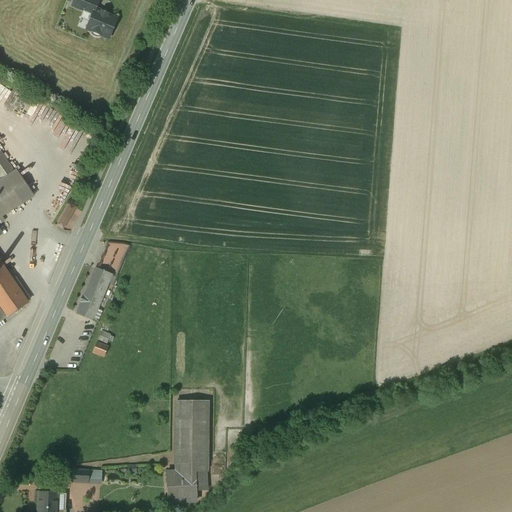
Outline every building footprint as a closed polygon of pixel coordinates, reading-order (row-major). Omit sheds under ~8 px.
[(75,0),(72,7),(86,13),(91,0),(75,0)] [(99,3),(91,0),(86,13),(93,16),(87,30),(92,32),(91,34),(93,36),(97,38),(100,38),(101,35),(109,39),(117,19),(108,15),(108,14),(96,9),(99,3)] [(0,321),(28,303),(27,302),(30,300),(16,279),(12,281),(0,262),(0,235),(2,234),(0,231),(0,218),(33,197),(17,172),(14,174),(0,152),(0,178),(2,181),(0,182),(0,321)] [(56,226),(63,230),(77,207),(70,203),(56,226)] [(101,266),(119,274),(130,247),(112,240),(101,266)] [(112,276),(96,269),(78,314),(93,320),(112,276)] [(112,325),(104,322),(97,344),(109,348),(112,339),(108,337),(112,325)] [(186,402),(177,402),(177,403),(177,410),(176,410),(176,412),(177,412),(177,420),(176,420),(176,422),(177,422),(176,429),(176,431),(176,438),(176,441),(176,448),(176,450),(176,457),(176,459),(176,467),(176,469),(176,472),(167,472),(169,504),(196,502),(195,491),(207,490),(206,471),(207,471),(207,469),(207,467),(207,459),(207,457),(207,450),(208,450),(208,448),(207,448),(207,441),(208,441),(208,438),(207,438),(207,431),(208,431),(208,429),(208,422),(208,420),(208,412),(208,410),(208,403),(208,402),(207,402),(199,402),(186,402)] [(89,471),(73,470),(72,482),(88,483),(88,480),(89,471)] [(102,472),(89,471),(88,480),(102,481),(102,472)] [(58,494),(38,493),(37,511),(65,511),(66,511),(58,511),(58,494)]
